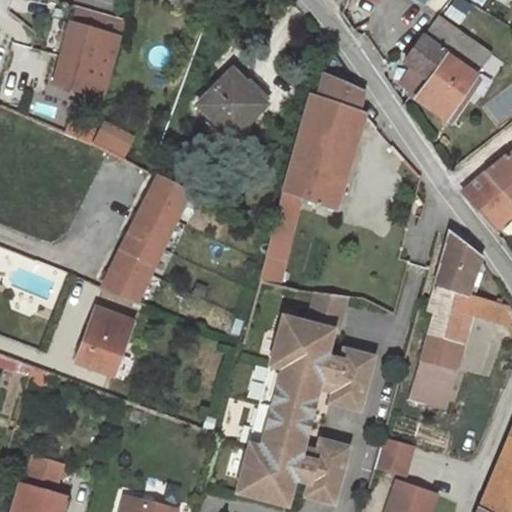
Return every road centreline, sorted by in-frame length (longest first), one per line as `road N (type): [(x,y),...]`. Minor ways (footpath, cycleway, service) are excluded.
road 1 (residential): [(446,195),(315,0)]
road 2 (unknown): [(0,345),(126,390)]
